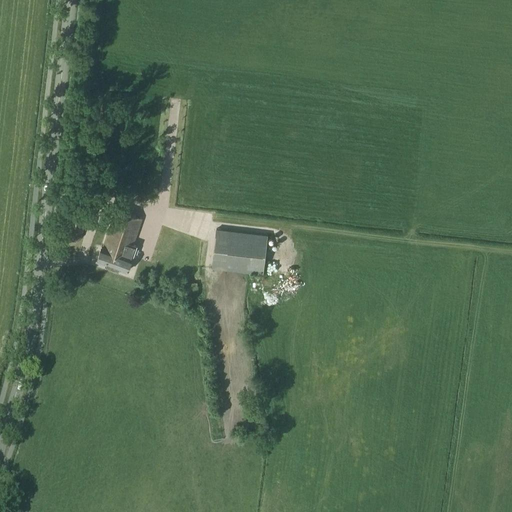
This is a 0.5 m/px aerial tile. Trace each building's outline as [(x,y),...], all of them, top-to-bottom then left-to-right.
[(193,150),(197,149),(196,156),(197,163),(216,166),(206,167),(205,176),(214,178),(218,155),(220,166),(271,175),(274,159),(268,158),(269,153),(261,154),(255,153),(254,147),(241,145),(240,153),(238,146),(237,154),(225,152),(225,150),(220,150),(219,145),(185,139),(173,141),(170,158),(191,162),(193,150)] [(176,212),(191,211),(189,165),(174,165),(176,212)] [(202,180),(203,172),(192,172),(191,180),(202,180)] [(210,183),(207,209),(270,215),(272,199),(240,196),(241,186),(210,183)] [(254,197),(267,198),(268,189),(255,188),(254,197)] [(96,261),(128,272),(132,258),(136,246),(133,245),(142,219),(115,209),(102,247),(101,247),(96,261)] [(69,216),(65,234),(65,235),(69,240),(76,241),(81,238),(81,237),(85,219),(85,218),(82,214),(79,212),(76,212),(73,212),(69,215),(69,216)] [(182,224),(159,219),(154,244),(177,249),(182,224)] [(181,229),(179,241),(182,241),(182,247),(177,246),(176,253),(196,255),(199,231),(181,229)] [(267,236),(227,232),(223,270),(262,275),(267,236)]
